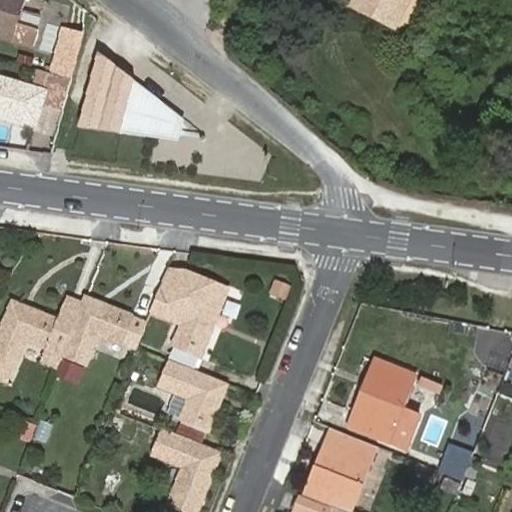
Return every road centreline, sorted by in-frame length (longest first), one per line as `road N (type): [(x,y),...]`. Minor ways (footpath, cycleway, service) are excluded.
road 1 (tertiary): [(0,186),(356,232)]
road 2 (residential): [(125,0),(328,162),(356,232)]
road 3 (residential): [(243,511),(356,232)]
road 4 (tertiary): [(356,232),(511,254)]
